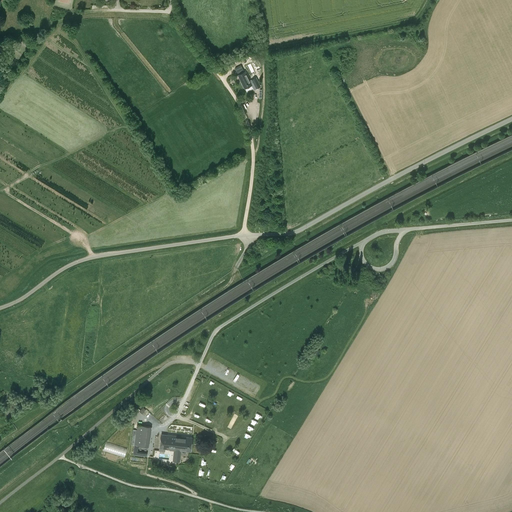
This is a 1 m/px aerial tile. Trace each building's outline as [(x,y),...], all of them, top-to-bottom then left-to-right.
[(237,74),(243,71),(240,65),(235,69),(237,74)] [(242,83),(239,84),(242,89),(244,87),(244,89),(251,85),(254,90),(255,91),(258,90),(257,88),(260,86),(258,83),(260,82),(258,79),(256,79),(250,82),(245,71),(238,75),(242,83)] [(149,447),(151,426),(137,425),(135,445),(149,447)] [(173,461),(180,462),(181,450),(191,451),(192,438),(161,435),(159,448),(174,450),(173,461)] [(105,443),(103,451),(125,456),(127,448),(105,443)]
